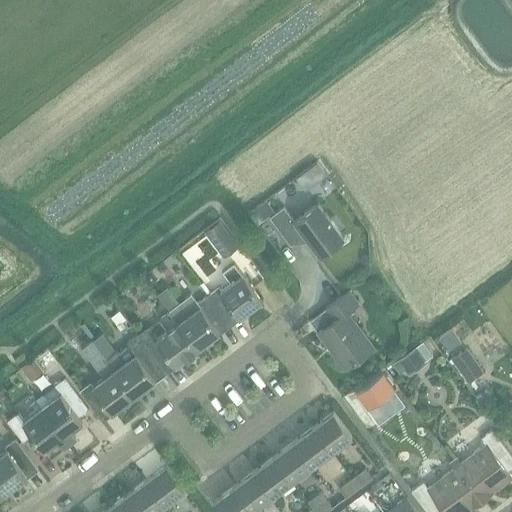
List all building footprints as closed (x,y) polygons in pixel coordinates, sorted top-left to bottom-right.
[(322,150),(304,164),(314,177),(332,162),(322,150)] [(267,198),(248,212),(258,225),(270,216),(291,244),(290,241),(301,232),(319,256),(344,238),(318,203),(294,220),(284,206),(277,211),(267,198)] [(223,256),(238,245),(220,221),(205,232),(223,256)] [(208,294),(228,322),(239,314),(240,315),(261,299),(234,262),(223,270),(231,281),(221,289),(218,286),(208,294)] [(333,320),(318,331),(330,347),(334,344),(349,365),(373,346),(347,311),(358,303),(349,291),(325,309),(333,320)] [(180,302),(170,310),(197,347),(219,331),(218,329),(228,322),(208,294),(197,302),(199,305),(189,313),(180,302)] [(138,334),(164,369),(175,361),(176,363),(197,347),(170,310),(159,318),(168,329),(157,337),(149,326),(138,334)] [(461,340),(451,327),(439,336),(449,349),(461,340)] [(116,350),(106,358),(133,395),(155,379),(154,377),(164,369),(138,334),(127,342),(128,344),(118,352),(116,350)] [(133,395),(106,358),(92,340),(82,348),(104,377),(93,385),(91,382),(79,390),(100,417),(111,409),(112,411),(133,395)] [(407,371),(425,357),(416,345),(397,358),(404,367),(407,371)] [(484,370),(467,346),(452,357),(468,381),(484,370)] [(394,390),(383,374),(356,392),(368,409),(394,390)] [(44,393),(36,399),(42,406),(69,443),(76,438),(70,430),(82,420),(79,416),(88,408),(65,377),(54,385),(44,393)] [(69,443),(42,406),(23,420),(18,412),(7,420),(23,441),(32,434),(44,449),(57,440),(63,448),(69,443)] [(333,410),(313,426),(332,450),(352,435),(333,410)] [(293,441),(312,465),(332,450),(313,426),(293,441)] [(486,443),(457,465),(483,499),(493,491),(511,476),(511,474),(508,470),(511,467),(511,454),(492,428),(481,436),(486,443)] [(0,484),(5,491),(26,475),(25,473),(36,465),(15,438),(4,446),(7,450),(0,454),(0,484)] [(273,455),(292,480),(312,465),(293,441),(273,455)] [(292,480),(273,455),(254,470),(272,495),(292,480)] [(166,464),(146,479),(164,503),(184,488),(166,464)] [(423,480),(411,489),(427,511),(464,511),(472,506),(473,507),(483,499),(457,465),(428,487),(423,480)] [(365,468),(352,478),(359,487),(372,477),(365,468)] [(272,495),(254,470),(234,485),(252,510),(272,495)] [(339,488),(345,497),(359,487),(352,478),(339,488)] [(126,494),(139,511),(152,511),(164,503),(146,479),(126,494)] [(222,511),(248,511),(252,510),(234,485),(213,500),(222,511)] [(307,500),(312,507),(315,511),(324,511),(332,506),(320,490),(307,500)] [(139,511),(126,494),(106,509),(108,511),(139,511)] [(386,511),(418,511),(407,496),(386,511)]
